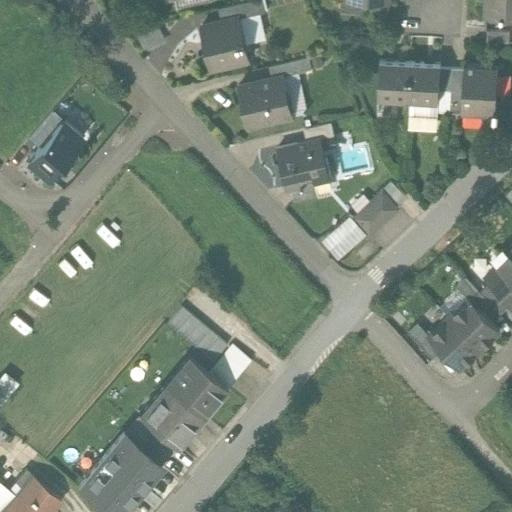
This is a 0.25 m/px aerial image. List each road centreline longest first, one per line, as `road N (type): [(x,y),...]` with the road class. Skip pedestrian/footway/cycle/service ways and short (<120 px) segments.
road 1 (residential): [(163,105),(357,308)]
road 2 (residential): [(182,511),(357,308)]
road 3 (residential): [(357,308),(454,421),(511,351)]
road 4 (residential): [(357,308),(511,157)]
road 5 (residential): [(68,0),(163,105)]
road 6 (residential): [(163,105),(79,200)]
